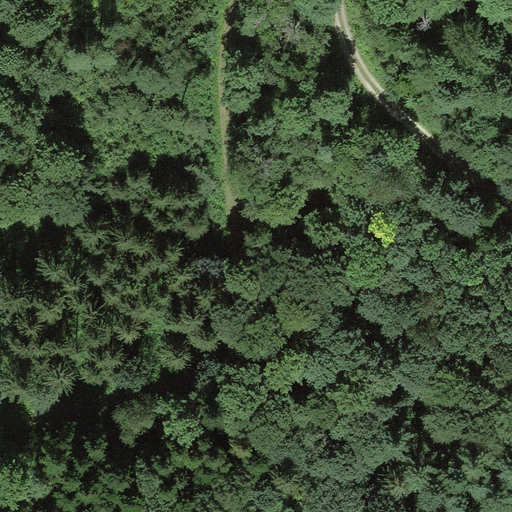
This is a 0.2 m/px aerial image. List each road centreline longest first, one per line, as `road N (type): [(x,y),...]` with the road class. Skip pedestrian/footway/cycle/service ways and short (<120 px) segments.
road 1 (track): [(0,424),(132,400),(172,382),(202,348),(223,268),(227,27),(239,0)]
road 2 (track): [(511,212),(455,169),(350,64),(333,0)]
